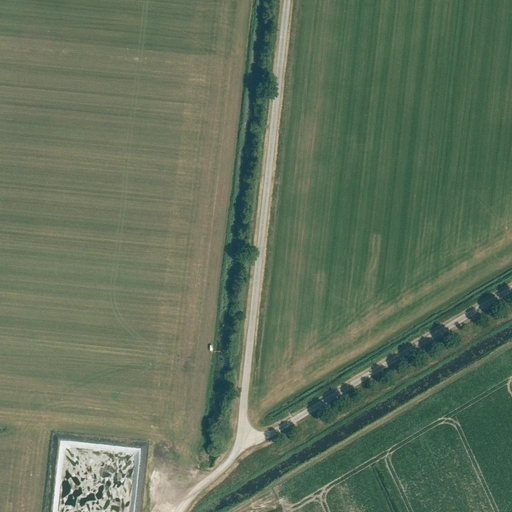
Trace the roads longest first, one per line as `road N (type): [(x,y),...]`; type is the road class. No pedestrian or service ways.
road 1 (unclassified): [(241,439),(288,0)]
road 2 (unclassified): [(241,439),(267,436),(511,288)]
